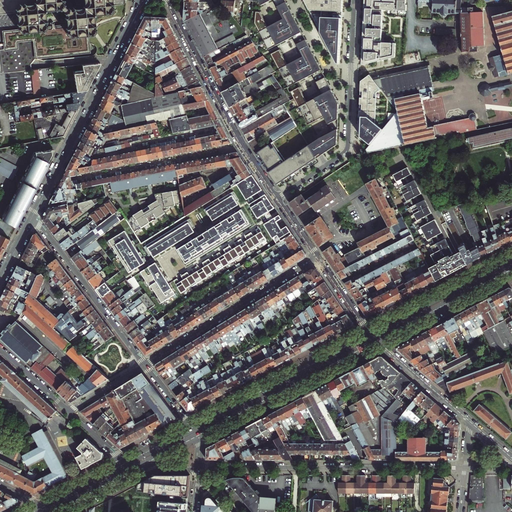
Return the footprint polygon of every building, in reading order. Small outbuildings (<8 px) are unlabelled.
[(16,31),(5,32),(6,50),(17,49),(16,41),(33,40),(34,56),(90,51),(88,35),(79,36),(79,33),(79,30),(84,29),(83,18),(81,18),(81,17),(85,12),(89,8),(91,8),(91,9),(102,8),(102,4),(107,4),(108,7),(122,5),(122,0),(61,0),(62,3),(53,4),(52,0),(42,0),(43,5),(38,5),(37,0),(0,0),(0,14),(24,12),(26,27),(16,28),(16,31)] [(244,3),(243,0),(234,0),(234,4),(238,4),(236,21),(242,21),(242,19),(244,3)] [(252,0),(253,2),(258,2),(261,7),(273,0),(283,19),(268,27),(260,12),(252,12),(251,17),(255,18),(255,23),(268,49),(292,37),(302,55),(287,63),(278,48),(270,52),(287,85),(311,73),(321,91),(305,99),(297,84),(289,89),(307,125),(324,116),(332,132),(318,139),(308,146),(315,158),(326,151),(336,144),(337,122),(338,117),(338,103),(326,80),(313,55),(295,20),(284,0),(252,0)] [(303,0),(331,52),(337,64),(340,64),(342,20),(342,0),(303,0)] [(363,0),(363,23),(363,31),(362,37),(362,44),(362,51),(361,65),(395,58),(395,44),(381,44),(382,11),(406,12),(406,6),(405,6),(405,0),(363,0)] [(418,0),(418,7),(420,7),(421,6),(421,2),(433,3),(432,13),(440,14),(440,15),(443,17),(446,17),(449,15),(449,14),(456,14),(456,0),(418,0)] [(467,0),(460,0),(460,14),(462,53),(470,51),(468,9),(467,0)] [(201,3),(185,2),(185,7),(185,11),(202,11),(202,8),(203,7),(203,3),(201,3)] [(468,9),(470,51),(470,52),(478,52),(478,47),(485,47),(485,7),(478,8),(476,8),(473,9),(468,9)] [(202,11),(185,11),(185,16),(184,20),(186,22),(200,15),(202,13),(202,11)] [(511,11),(493,17),(503,54),(490,58),(492,66),(490,66),(491,71),(493,71),(495,77),(495,78),(511,74),(511,11)] [(216,45),(200,15),(186,22),(193,36),(204,58),(219,50),(221,49),(224,47),(225,47),(229,44),(232,43),(233,43),(237,41),(234,36),(216,45)] [(146,17),(140,28),(152,35),(152,29),(153,18),(150,17),(146,17)] [(160,30),(161,18),(157,18),(153,18),(152,29),(160,30)] [(164,27),(167,31),(172,28),(167,19),(165,19),(161,18),(160,30),(164,30),(164,29),(163,27),(164,27)] [(251,20),(242,19),(242,21),(241,28),(247,35),(249,38),(251,20)] [(403,30),(403,21),(385,21),(384,39),(403,40),(403,30)] [(137,34),(145,38),(147,35),(151,38),(152,35),(140,28),(139,31),(137,34)] [(173,31),(172,28),(167,31),(163,33),(160,34),(160,35),(161,36),(162,36),(162,37),(164,36),(166,34),(168,37),(175,33),(173,31)] [(160,30),(152,29),(152,35),(151,38),(151,39),(151,41),(156,41),(160,41),(160,35),(160,34),(160,33),(160,30)] [(156,41),(156,49),(160,47),(159,46),(161,45),(162,46),(166,43),(168,47),(179,41),(177,37),(175,33),(168,37),(160,41),(156,41)] [(148,39),(145,38),(137,34),(137,36),(134,42),(132,44),(156,57),(156,53),(156,51),(156,49),(156,41),(151,41),(148,39)] [(247,44),(250,49),(255,46),(251,41),(249,38),(245,40),(246,42),(247,44)] [(156,53),(156,57),(156,62),(167,56),(165,53),(168,51),(170,55),(171,54),(182,48),(180,45),(179,41),(168,47),(159,51),(156,53)] [(156,69),(156,64),(156,62),(156,57),(132,44),(131,46),(128,52),(127,54),(144,63),(156,69)] [(240,54),(237,56),(243,67),(247,65),(244,59),(248,57),(249,59),(255,56),(253,54),(258,52),(255,46),(250,49),(245,51),(240,54)] [(175,63),(187,57),(184,52),(182,48),(171,54),(175,63)] [(207,63),(208,65),(213,62),(212,60),(211,58),(221,53),(219,50),(204,58),(205,60),(207,63)] [(144,63),(127,54),(126,57),(124,60),(133,65),(142,69),(148,72),(150,70),(146,68),(142,66),(144,63)] [(156,62),(156,64),(169,58),(169,57),(170,56),(169,55),(167,56),(156,62)] [(214,76),(216,81),(243,67),(237,56),(236,56),(231,59),(227,61),(222,63),(218,66),(210,70),(214,76)] [(243,67),(216,81),(219,86),(220,89),(222,92),(231,87),(230,84),(229,83),(225,86),(223,82),(234,76),(236,80),(238,84),(239,83),(244,80),(246,79),(244,76),(242,73),(245,71),(245,72),(267,60),(263,56),(247,65),(243,67)] [(74,61),(73,61),(72,58),(67,59),(68,66),(75,64),(74,61)] [(189,61),(187,58),(176,64),(174,65),(167,69),(162,71),(156,75),(156,76),(156,83),(156,85),(158,84),(162,82),(160,78),(176,69),(177,67),(180,73),(181,72),(192,67),(189,61)] [(133,65),(124,60),(122,64),(118,71),(117,74),(126,79),(133,65)] [(215,61),(213,62),(208,65),(209,67),(210,70),(218,66),(215,61)] [(101,63),(77,66),(78,74),(70,75),(72,93),(87,90),(93,78),(101,63)] [(271,65),(266,68),(270,75),(273,74),(276,72),(271,65)] [(381,90),(389,101),(422,93),(434,91),(430,72),(429,65),(420,67),(371,77),(381,90)] [(160,78),(162,82),(180,73),(177,67),(176,69),(160,78)] [(192,68),(182,74),(175,77),(175,78),(171,80),(173,85),(178,83),(195,74),(194,71),(192,68)] [(43,98),(39,70),(31,71),(34,99),(35,99),(43,98)] [(246,79),(244,80),(247,86),(261,78),(258,72),(246,79)] [(115,77),(114,81),(123,86),(125,82),(127,84),(132,86),(134,83),(126,79),(117,74),(115,77)] [(195,74),(178,83),(180,88),(181,89),(188,85),(198,80),(197,78),(195,74)] [(371,144),(382,130),(375,124),(376,94),(381,90),(371,77),(369,75),(362,80),(361,82),(360,86),(360,104),(360,110),(359,116),(359,122),(359,126),(359,132),(359,134),(365,140),(371,144)] [(262,90),(267,88),(273,84),(278,82),(274,76),(259,85),(262,90)] [(129,104),(155,98),(155,94),(141,86),(138,85),(135,83),(134,86),(133,90),(130,89),(125,87),(123,86),(114,81),(112,84),(111,86),(131,97),(130,101),(129,103),(129,104)] [(184,91),(190,90),(202,87),(200,84),(199,81),(189,86),(182,90),(182,91),(184,91)] [(282,89),(278,82),(273,84),(277,91),(279,91),(282,89)] [(247,99),(239,83),(238,84),(231,87),(222,92),(226,99),(229,106),(230,108),(247,99)] [(492,92),(511,87),(511,83),(491,87),(487,85),(483,85),(480,89),(481,94),(485,96),(489,95),(492,92)] [(109,89),(108,92),(121,99),(122,99),(123,97),(125,98),(130,101),(131,97),(111,86),(109,89)] [(193,96),(205,94),(204,91),(203,88),(191,91),(192,94),(188,95),(188,96),(186,96),(184,91),(182,91),(179,92),(181,99),(187,98),(193,96)] [(72,93),(64,94),(65,101),(68,101),(67,97),(69,97),(70,96),(71,95),(72,100),(83,98),(85,94),(87,90),(72,93)] [(106,95),(104,99),(115,104),(118,106),(122,105),(123,103),(121,103),(119,102),(121,99),(108,92),(106,95)] [(122,105),(123,111),(126,122),(119,118),(114,128),(112,133),(115,132),(120,131),(125,130),(130,129),(136,128),(141,127),(146,126),(151,125),(157,124),(157,123),(170,120),(173,134),(178,133),(192,130),(190,125),(188,119),(185,111),(184,106),(181,99),(179,92),(164,96),(155,98),(129,104),(122,105)] [(447,123),(435,125),(435,126),(435,127),(429,128),(429,127),(423,100),(422,93),(389,101),(397,112),(395,114),(391,120),(382,130),(371,144),(375,152),(402,146),(446,136),(478,129),(476,120),(478,118),(477,115),(475,114),(472,114),(470,117),(471,118),(447,123)] [(207,97),(205,94),(193,96),(195,101),(191,102),(191,103),(188,103),(187,98),(181,99),(184,106),(189,104),(194,103),(199,102),(209,100),(207,97)] [(57,95),(46,97),(47,102),(51,101),(53,100),(53,103),(58,102),(58,98),(57,97),(57,95)] [(241,129),(283,105),(290,101),(286,95),(283,97),(256,112),(254,113),(255,115),(246,120),(241,123),(239,124),(240,126),(241,129)] [(247,99),(230,108),(232,112),(234,115),(237,114),(252,106),(255,104),(251,96),(247,99)] [(42,102),(47,102),(46,97),(43,98),(35,99),(36,107),(41,106),(40,103),(42,102)] [(34,99),(23,101),(24,106),(28,105),(31,105),(31,108),(36,107),(35,99),(34,99)] [(115,104),(104,99),(102,102),(100,108),(110,114),(115,104)] [(211,105),(209,100),(199,102),(201,108),(205,107),(207,110),(214,109),(211,105)] [(23,101),(13,103),(15,112),(19,111),(18,109),(18,107),(24,106),(23,101)] [(62,109),(61,105),(59,106),(60,113),(77,109),(79,106),(81,101),(72,103),(65,104),(66,109),(65,110),(64,109),(62,109)] [(290,117),(283,105),(241,129),(245,135),(248,142),(290,117)] [(48,110),(49,115),(60,113),(59,106),(54,106),(54,109),(52,110),(48,110)] [(241,123),(246,120),(245,118),(254,113),(256,112),(252,106),(237,114),(239,118),(241,123)] [(110,114),(100,108),(97,113),(94,118),(109,125),(110,126),(114,128),(119,118),(110,114)] [(42,112),(41,109),(37,110),(38,118),(49,115),(48,110),(44,111),(42,112)] [(49,115),(47,119),(55,124),(50,134),(46,132),(37,134),(38,140),(49,138),(51,138),(64,135),(70,122),(77,109),(60,113),(49,115)] [(38,118),(37,110),(32,110),(32,114),(30,114),(26,115),(27,120),(34,119),(38,118)] [(19,114),(19,111),(15,112),(16,122),(27,120),(26,115),(20,116),(19,114)] [(207,122),(208,122),(212,121),(219,119),(217,115),(215,111),(208,113),(209,115),(205,116),(207,122)] [(296,126),(290,117),(248,142),(252,148),(256,154),(272,143),(296,126)] [(109,125),(94,118),(93,121),(92,123),(101,128),(107,132),(110,126),(109,125)] [(215,129),(217,129),(223,127),(221,124),(220,121),(219,119),(212,121),(213,122),(214,124),(213,125),(214,126),(214,128),(215,129)] [(90,127),(88,130),(100,136),(105,135),(104,133),(103,133),(99,131),(101,128),(92,123),(90,127)] [(511,128),(469,138),(470,143),(471,143),(472,147),(474,147),(475,149),(511,140),(511,128)] [(87,133),(85,136),(99,144),(102,145),(104,146),(105,143),(106,140),(105,135),(100,136),(88,130),(87,133)] [(216,136),(217,141),(221,140),(229,138),(227,134),(224,130),(218,131),(216,132),(217,135),(216,136)] [(99,144),(85,136),(84,138),(83,140),(98,148),(101,148),(101,147),(98,146),(99,144)] [(98,150),(99,150),(101,148),(98,148),(83,140),(82,142),(98,150)] [(98,150),(82,142),(80,145),(79,149),(91,155),(93,156),(96,155),(102,154),(101,150),(99,150),(98,150)] [(272,143),(256,154),(263,164),(276,183),(284,178),(295,171),(308,162),(315,158),(308,146),(285,162),(272,143)] [(371,144),(366,150),(367,153),(375,152),(371,144)] [(51,159),(53,156),(38,148),(5,214),(0,211),(0,216),(1,217),(2,215),(3,215),(3,216),(2,219),(1,219),(0,220),(16,228),(19,223),(22,216),(45,171),(51,159)] [(77,151),(90,158),(90,156),(91,155),(79,149),(78,150),(77,151)] [(92,159),(90,158),(77,151),(76,154),(75,156),(92,166),(92,161),(92,159)] [(0,171),(16,180),(25,164),(6,154),(0,166),(0,171)] [(89,167),(92,166),(75,156),(74,158),(71,163),(69,168),(67,171),(79,169),(84,168),(89,167)] [(226,167),(233,167),(243,162),(242,160),(241,157),(231,159),(226,160),(225,161),(226,167)] [(247,167),(245,164),(234,169),(229,175),(231,178),(232,179),(248,169),(247,167)] [(461,269),(468,265),(462,252),(454,255),(452,257),(451,255),(452,254),(445,239),(438,243),(436,244),(434,245),(431,239),(433,238),(435,237),(437,236),(442,233),(435,220),(428,223),(426,224),(426,225),(424,225),(421,219),(423,218),(423,219),(425,218),(425,217),(427,216),(431,214),(424,200),(418,204),(417,203),(415,204),(416,205),(414,206),(411,199),(412,199),(413,199),(415,198),(414,198),(416,197),(421,194),(414,181),(407,184),(405,185),(404,186),(401,180),(402,179),(402,180),(405,179),(404,178),(406,177),(411,175),(407,168),(399,172),(393,175),(396,182),(393,184),(396,190),(400,188),(406,201),(403,203),(407,210),(410,208),(417,221),(413,223),(417,229),(420,228),(427,241),(424,242),(427,249),(430,247),(434,254),(432,255),(437,265),(429,269),(430,271),(436,282),(450,274),(461,269)] [(79,169),(67,171),(65,175),(63,178),(65,179),(71,178),(80,176),(80,175),(79,169)] [(211,192),(215,198),(236,184),(242,181),(252,174),(251,172),(248,169),(232,179),(228,182),(223,185),(219,187),(215,190),(212,191),(211,192)] [(107,195),(178,180),(178,176),(176,171),(176,170),(171,171),(166,172),(161,173),(157,174),(152,175),(147,176),(142,177),(137,178),(132,179),(127,180),(122,181),(117,182),(112,183),(108,184),(105,184),(106,188),(107,195)] [(321,170),(308,178),(312,185),(326,176),(321,170)] [(255,179),(252,174),(242,181),(236,184),(247,200),(262,189),(255,179)] [(332,247),(323,253),(325,256),(334,268),(337,273),(349,267),(353,265),(358,263),(362,260),(366,258),(363,253),(372,248),(373,250),(378,248),(377,246),(393,237),(394,239),(396,238),(398,242),(402,240),(407,238),(411,235),(402,218),(397,220),(394,215),(396,214),(393,208),(392,209),(383,194),(385,193),(382,187),(380,188),(376,180),(367,185),(390,227),(358,243),(360,247),(345,255),(345,256),(345,257),(342,258),(339,253),(337,254),(332,247)] [(58,189),(78,190),(77,184),(76,181),(72,182),(60,184),(59,186),(58,189)] [(306,201),(302,195),(294,200),(297,205),(293,207),(295,212),(298,216),(313,206),(317,212),(318,211),(319,212),(321,210),(320,209),(326,205),(327,206),(330,205),(329,203),(332,201),(333,203),(335,201),(334,200),(336,198),(327,185),(320,190),(321,191),(306,201)] [(81,190),(78,190),(58,189),(54,197),(50,204),(61,202),(67,201),(68,207),(74,205),(71,194),(75,193),(77,194),(80,193),(81,192),(81,190)] [(181,192),(180,190),(155,195),(158,201),(165,212),(171,209),(183,204),(183,203),(183,201),(182,198),(181,192)] [(511,193),(484,200),(486,205),(491,219),(494,225),(498,224),(499,223),(492,205),(511,200),(511,193)] [(274,206),(265,194),(250,205),(259,218),(275,208),(274,206)] [(232,195),(207,211),(213,220),(238,204),(232,195)] [(74,205),(68,207),(72,223),(107,197),(79,204),(80,209),(76,212),(74,205)] [(90,215),(94,220),(97,224),(107,217),(109,219),(119,211),(110,200),(90,215)] [(66,227),(72,223),(68,207),(67,201),(61,202),(62,206),(64,215),(62,219),(64,219),(65,223),(66,226),(66,227)] [(135,233),(165,213),(165,212),(158,201),(128,221),(135,233)] [(483,239),(485,238),(482,231),(480,231),(470,205),(469,203),(459,205),(462,215),(463,215),(466,223),(465,223),(468,230),(469,229),(471,236),(472,235),(475,242),(476,242),(478,241),(483,239)] [(59,225),(60,223),(62,219),(64,215),(62,206),(48,209),(47,210),(42,219),(48,227),(51,231),(59,225)] [(242,209),(177,249),(186,263),(250,223),(242,209)] [(92,231),(88,234),(81,239),(80,240),(77,243),(80,247),(83,250),(88,246),(90,245),(92,243),(96,240),(126,218),(121,210),(119,211),(109,219),(98,227),(94,229),(92,231)] [(511,211),(499,217),(501,223),(505,221),(511,218),(511,211)] [(282,218),(279,215),(264,225),(277,243),(279,242),(280,241),(285,239),(292,234),(287,226),(282,230),(276,222),(282,218)] [(316,242),(320,247),(335,237),(321,218),(306,228),(311,234),(313,238),(316,242)] [(502,247),(496,232),(494,225),(491,219),(488,220),(490,228),(487,229),(495,250),(498,249),(502,247)] [(62,244),(64,248),(66,250),(77,243),(80,240),(77,237),(79,236),(81,239),(88,234),(92,231),(90,228),(91,227),(92,228),(93,227),(94,229),(98,227),(97,224),(94,220),(77,233),(62,244)] [(194,232),(188,222),(148,247),(154,257),(194,232)] [(59,225),(51,231),(53,233),(55,236),(65,228),(66,227),(66,226),(65,223),(60,223),(59,225)] [(494,225),(496,232),(502,247),(504,246),(507,244),(502,233),(502,230),(499,231),(498,228),(500,227),(499,223),(498,224),(494,225)] [(511,241),(507,229),(506,226),(506,224),(502,226),(504,230),(505,231),(506,230),(507,231),(502,233),(507,244),(509,243),(511,241)] [(65,228),(55,236),(58,239),(58,240),(59,240),(62,244),(77,233),(72,227),(67,231),(65,228)] [(175,281),(183,293),(268,240),(260,227),(257,229),(259,233),(255,236),(252,232),(246,236),(248,240),(244,242),(242,239),(236,243),(238,246),(233,249),(231,245),(225,249),(227,253),(223,256),(221,252),(214,256),(217,260),(212,262),(210,259),(204,263),(206,266),(201,269),(199,266),(193,269),(195,273),(191,276),(189,272),(182,276),(185,280),(181,283),(178,279),(175,281)] [(485,238),(483,239),(489,253),(492,252),(495,250),(487,229),(482,231),(485,238)] [(126,231),(110,241),(130,273),(145,263),(126,231)] [(50,249),(38,233),(35,234),(34,237),(31,242),(37,245),(42,250),(41,251),(43,254),(50,249)] [(281,249),(296,239),(294,237),(292,234),(285,239),(280,241),(282,244),(280,245),(279,242),(277,243),(276,244),(278,246),(280,249),(281,249)] [(0,246),(5,249),(7,245),(10,240),(0,235),(0,246)] [(291,250),(300,244),(298,242),(296,239),(281,249),(282,250),(283,249),(284,250),(288,248),(289,247),(291,250)] [(482,246),(479,247),(482,257),(485,256),(489,253),(483,239),(478,241),(479,242),(480,242),(482,246)] [(76,263),(84,256),(100,245),(96,240),(92,243),(90,245),(88,246),(83,250),(79,253),(72,258),(74,261),(76,263)] [(462,252),(468,265),(475,261),(482,257),(479,247),(478,246),(471,250),(470,247),(467,249),(463,241),(458,244),(462,252)] [(30,244),(29,247),(38,252),(41,257),(41,256),(43,254),(41,251),(42,250),(37,245),(31,242),(30,244)] [(301,247),(300,244),(291,250),(293,253),(292,253),(285,258),(287,260),(303,250),(301,247)] [(27,250),(26,252),(35,258),(36,255),(40,258),(41,257),(38,252),(29,247),(27,250)] [(305,252),(303,250),(287,260),(291,267),(294,265),(306,258),(306,254),(305,252)] [(285,270),(274,253),(273,251),(270,253),(273,258),(271,259),(280,274),(283,272),(285,270)] [(24,255),(23,258),(32,263),(35,258),(26,252),(24,255)] [(277,252),(274,253),(285,270),(288,268),(291,267),(287,260),(285,258),(285,257),(281,259),(277,252)] [(106,254),(102,257),(109,266),(113,263),(106,254)] [(436,282),(430,271),(428,272),(424,265),(427,264),(421,254),(417,256),(415,257),(420,267),(430,285),(433,283),(436,282)] [(88,261),(84,256),(76,263),(77,265),(79,267),(88,261)] [(280,274),(271,259),(268,256),(262,260),(265,263),(274,277),(277,275),(280,274)] [(81,270),(82,272),(96,262),(92,257),(88,261),(79,267),(81,270)] [(57,259),(44,269),(42,274),(44,277),(47,274),(46,272),(49,269),(49,268),(50,268),(53,270),(61,264),(59,262),(57,259)] [(96,262),(82,272),(84,274),(86,276),(100,265),(99,263),(100,263),(98,260),(96,262)] [(177,294),(157,263),(142,272),(151,287),(152,285),(163,303),(177,294)] [(274,277),(265,263),(262,265),(265,270),(262,272),(268,281),(271,279),(274,277)] [(63,267),(61,264),(53,270),(47,274),(44,277),(46,279),(48,282),(52,280),(50,277),(53,275),(53,274),(54,273),(56,276),(65,269),(63,267)] [(396,267),(399,272),(405,268),(403,264),(399,266),(396,267)] [(100,265),(86,276),(88,279),(89,281),(104,270),(100,265)] [(38,276),(19,266),(17,269),(16,272),(25,277),(29,279),(36,282),(38,276)] [(341,279),(342,280),(351,275),(350,273),(351,272),(352,272),(349,267),(337,273),(338,274),(341,279)] [(407,297),(411,295),(406,284),(399,272),(396,267),(394,268),(390,270),(389,271),(404,299),(407,297)] [(430,285),(420,267),(418,268),(419,269),(417,270),(420,276),(418,278),(424,288),(427,287),(430,285)] [(104,270),(89,281),(92,285),(96,290),(105,282),(106,282),(102,275),(103,274),(109,270),(107,268),(104,270)] [(254,270),(257,274),(263,284),(266,282),(268,281),(262,272),(260,268),(256,270),(255,269),(254,270)] [(313,268),(299,277),(305,287),(310,284),(321,276),(318,272),(316,269),(313,268)] [(67,272),(65,269),(56,276),(52,280),(48,282),(50,284),(53,281),(54,283),(55,282),(57,283),(69,274),(67,272)] [(250,271),(247,272),(248,273),(251,278),(257,288),(260,286),(263,284),(257,274),(253,276),(252,274),(250,271)] [(382,277),(387,286),(390,291),(396,303),(400,301),(404,299),(389,271),(385,272),(381,275),(382,277)] [(418,291),(409,276),(406,271),(405,272),(407,276),(405,277),(408,283),(406,284),(411,295),(414,293),(418,291)] [(25,277),(16,272),(15,273),(14,274),(14,276),(13,277),(22,282),(25,277)] [(415,273),(409,276),(418,291),(421,290),(424,288),(418,278),(415,273)] [(38,276),(36,282),(33,288),(31,294),(37,299),(46,279),(44,277),(42,274),(38,276)] [(70,277),(69,274),(57,283),(55,284),(52,287),(56,292),(59,290),(56,287),(62,283),(64,286),(73,279),(70,277)] [(257,288),(251,278),(247,280),(247,278),(245,275),(244,274),(242,276),(251,291),(254,290),(257,288)] [(227,275),(221,279),(222,281),(224,283),(235,301),(238,300),(241,298),(231,282),(228,279),(227,275)] [(363,284),(360,278),(359,275),(357,276),(355,277),(356,278),(357,280),(356,281),(359,286),(363,284)] [(239,278),(241,282),(243,283),(239,285),(245,295),(248,293),(251,291),(242,276),(239,278)] [(321,276),(310,284),(312,288),(308,291),(309,293),(325,282),(323,279),(321,276)] [(11,280),(10,283),(24,290),(27,286),(28,287),(29,286),(27,284),(22,282),(13,277),(11,280)] [(307,291),(305,287),(299,277),(296,278),(293,280),(295,285),(296,285),(299,289),(298,289),(301,293),(304,291),(305,292),(307,291)] [(382,277),(373,281),(375,285),(378,289),(388,307),(392,305),(396,303),(390,291),(383,294),(382,291),(380,292),(379,290),(387,286),(382,277)] [(27,284),(29,286),(33,288),(36,282),(29,279),(27,284)] [(60,297),(77,285),(75,282),(73,279),(64,286),(62,288),(64,290),(58,295),(60,297)] [(359,286),(356,281),(355,281),(354,279),(345,284),(347,288),(349,291),(358,286),(359,286)] [(372,279),(368,281),(364,283),(366,287),(367,289),(375,285),(373,281),(372,279)] [(295,285),(293,280),(290,282),(287,284),(296,298),(302,294),(301,293),(298,289),(299,289),(296,285),(295,285)] [(232,281),(231,282),(241,298),(243,296),(245,295),(239,285),(237,281),(233,283),(232,281)] [(99,294),(109,287),(105,282),(96,290),(99,294)] [(325,282),(309,293),(311,297),(318,292),(321,298),(331,290),(328,287),(325,282)] [(24,290),(10,283),(9,285),(7,290),(4,294),(26,305),(26,304),(31,294),(24,290)] [(235,301),(224,283),(221,285),(223,289),(226,293),(224,295),(230,305),(233,303),(235,301)] [(284,286),(282,287),(290,301),(296,298),(287,284),(284,286)] [(78,287),(77,285),(60,297),(61,299),(62,300),(66,296),(68,299),(80,290),(78,287)] [(358,286),(349,291),(351,293),(352,296),(365,288),(364,287),(362,286),(359,288),(358,286)] [(99,294),(102,298),(112,291),(109,287),(99,294)] [(220,297),(218,298),(225,308),(227,306),(230,305),(224,295),(221,290),(219,287),(216,288),(219,292),(217,293),(220,297)] [(279,289),(276,291),(284,302),(285,304),(290,301),(282,287),(279,289)] [(356,300),(365,296),(363,293),(366,292),(368,293),(368,294),(369,293),(367,289),(366,287),(365,288),(352,296),(354,298),(356,300)] [(115,294),(112,291),(102,298),(106,303),(109,307),(120,299),(126,294),(123,289),(115,294)] [(376,298),(373,299),(380,312),(383,310),(388,307),(378,289),(375,291),(376,292),(374,293),(376,298)] [(73,302),(83,294),(82,292),(80,290),(68,299),(63,302),(67,307),(68,306),(70,304),(70,303),(67,305),(66,304),(70,301),(70,302),(72,300),(73,302)] [(136,301),(140,298),(144,295),(140,290),(135,293),(132,296),(136,301)] [(318,300),(321,305),(334,295),(333,293),(331,290),(321,298),(318,300)] [(510,300),(505,290),(502,292),(499,294),(506,308),(508,307),(508,305),(506,302),(510,300)] [(217,299),(213,301),(219,311),(222,309),(225,308),(218,298),(214,291),(212,292),(213,293),(212,294),(213,296),(214,297),(217,299)] [(284,302),(276,291),(273,292),(270,294),(278,307),(280,310),(281,311),(284,310),(281,304),(284,302)] [(143,303),(136,308),(119,321),(122,324),(125,328),(133,322),(131,319),(133,317),(133,316),(139,311),(142,315),(146,312),(149,310),(155,305),(146,293),(144,295),(140,298),(143,303)] [(209,300),(207,301),(215,314),(217,313),(219,311),(213,301),(211,298),(208,293),(206,295),(209,300)] [(365,296),(356,300),(358,303),(359,305),(364,302),(365,302),(367,301),(367,300),(366,298),(368,297),(370,297),(371,299),(372,298),(369,293),(368,294),(365,296)] [(3,296),(2,299),(24,310),(26,305),(4,294),(3,296)] [(31,294),(26,304),(53,328),(55,327),(65,316),(63,314),(62,314),(58,318),(37,299),(31,294)] [(68,309),(70,311),(87,298),(85,296),(83,294),(73,302),(71,303),(73,305),(68,309)] [(268,296),(265,298),(274,311),(276,315),(277,317),(280,316),(277,311),(276,311),(275,309),(278,307),(270,294),(268,296)] [(506,308),(499,294),(496,295),(493,297),(500,312),(507,309),(506,308)] [(321,305),(323,310),(338,301),(336,299),(334,295),(321,305)] [(482,303),(477,305),(484,319),(488,326),(484,328),(482,329),(484,332),(495,353),(509,348),(511,346),(511,333),(509,328),(507,324),(505,320),(500,312),(493,297),(489,299),(485,301),(482,303)] [(75,319),(92,306),(90,302),(87,298),(70,311),(68,312),(65,316),(55,327),(70,341),(77,335),(75,333),(86,325),(85,323),(83,320),(78,323),(76,320),(75,319)] [(263,299),(260,300),(269,314),(274,311),(265,298),(263,299)] [(371,299),(367,300),(367,301),(367,302),(374,315),(377,313),(380,312),(373,299),(372,298),(371,299)] [(0,304),(3,306),(7,308),(21,315),(22,315),(24,310),(2,299),(0,302),(0,304)] [(110,309),(112,311),(123,303),(120,299),(109,307),(110,309)] [(199,300),(201,303),(210,317),(213,315),(215,314),(207,301),(206,300),(204,301),(203,299),(202,300),(201,299),(199,300)] [(269,314),(260,300),(258,302),(256,303),(262,313),(266,320),(268,318),(269,319),(271,318),(269,314)] [(329,320),(326,315),(325,313),(323,310),(321,305),(318,300),(318,301),(315,303),(311,306),(316,316),(323,329),(329,339),(331,338),(326,328),(328,326),(326,322),(329,320)] [(125,304),(123,302),(123,303),(112,311),(114,314),(116,316),(127,308),(131,304),(132,304),(129,301),(125,304)] [(326,315),(330,313),(341,306),(340,303),(338,301),(323,310),(325,313),(326,315)] [(374,315),(367,302),(367,301),(365,302),(364,302),(359,305),(368,318),(371,316),(374,315)] [(210,317),(201,303),(199,304),(198,302),(197,303),(196,302),(195,303),(205,320),(208,318),(210,317)] [(205,320),(195,303),(193,304),(194,305),(192,306),(195,310),(195,309),(197,312),(194,313),(200,323),(203,321),(205,320)] [(262,313),(256,303),(251,306),(247,309),(257,325),(262,322),(258,316),(262,313)] [(25,315),(89,374),(95,368),(93,367),(94,366),(85,357),(53,328),(26,304),(26,305),(24,310),(22,315),(21,315),(20,316),(22,318),(25,315)] [(194,313),(193,311),(188,304),(184,306),(186,310),(196,326),(198,324),(200,323),(194,313)] [(119,321),(136,308),(134,305),(132,306),(128,309),(127,308),(116,316),(118,318),(119,321)] [(474,307),(471,308),(478,321),(482,329),(484,328),(483,327),(485,326),(482,320),(484,319),(477,305),(474,307)] [(83,317),(85,318),(96,310),(94,308),(92,306),(75,319),(76,320),(77,319),(77,320),(81,317),(81,318),(83,317)] [(307,309),(312,318),(316,316),(311,306),(310,307),(307,309)] [(334,318),(337,316),(339,314),(345,311),(343,309),(341,306),(330,313),(326,315),(329,320),(329,321),(332,319),(333,318),(334,318)] [(469,310),(466,311),(476,331),(478,335),(484,332),(482,329),(478,321),(471,308),(469,310)] [(257,325),(247,309),(244,310),(242,312),(250,324),(252,323),(256,330),(259,328),(257,325)] [(96,310),(85,318),(83,320),(85,323),(87,323),(88,322),(89,320),(92,324),(101,317),(98,314),(96,310)] [(196,326),(186,310),(183,312),(182,311),(181,312),(182,313),(191,329),(194,327),(196,326)] [(353,323),(345,311),(339,314),(347,329),(350,327),(353,326),(353,323)] [(473,338),(478,335),(476,331),(466,311),(463,313),(460,314),(470,333),(473,338)] [(142,315),(133,322),(125,328),(128,332),(130,335),(148,320),(144,315),(147,313),(146,312),(142,315)] [(240,313),(237,315),(249,334),(252,332),(250,328),(248,325),(250,324),(242,312),(240,313)] [(175,314),(176,315),(186,332),(189,330),(191,329),(182,313),(179,315),(177,313),(175,314)] [(334,318),(336,321),(342,332),(344,331),(347,329),(339,314),(337,316),(334,318)] [(470,333),(460,314),(458,315),(455,317),(461,329),(467,341),(473,338),(470,333)] [(186,332),(176,315),(171,319),(181,335),(184,333),(186,332)] [(235,316),(233,318),(241,330),(242,329),(246,336),(248,334),(249,336),(250,335),(249,334),(237,315),(235,316)] [(299,322),(302,321),(302,320),(299,315),(294,319),(293,320),(297,327),(301,325),(299,322)] [(329,339),(323,329),(316,316),(312,318),(313,319),(314,322),(313,322),(312,322),(312,323),(313,324),(316,323),(318,326),(315,328),(317,332),(323,342),(327,340),(329,339)] [(101,317),(92,324),(90,326),(88,327),(87,328),(88,330),(89,329),(92,331),(104,322),(103,319),(101,317)] [(164,317),(162,318),(175,339),(178,337),(181,335),(171,319),(167,322),(164,317)] [(450,319),(444,323),(453,339),(457,337),(455,334),(458,333),(457,330),(461,329),(455,317),(450,319)] [(161,326),(163,329),(170,342),(173,340),(175,339),(162,318),(158,322),(160,325),(162,323),(163,325),(161,326)] [(230,319),(228,321),(240,340),(243,338),(239,331),(241,330),(233,318),(230,319)] [(335,324),(332,326),(336,335),(339,334),(342,332),(336,321),(334,318),(333,318),(332,319),(329,321),(331,324),(333,322),(334,324),(335,323),(335,324)] [(148,320),(130,335),(132,338),(134,340),(149,329),(151,327),(152,326),(149,323),(150,322),(148,320)] [(326,328),(331,338),(334,336),(336,335),(332,326),(331,324),(329,321),(329,320),(326,322),(328,326),(326,328)] [(40,350),(43,346),(17,321),(13,325),(12,324),(9,326),(8,326),(4,330),(5,331),(4,332),(3,333),(4,335),(1,339),(27,363),(31,360),(33,362),(35,361),(42,354),(42,352),(40,350)] [(225,322),(222,324),(233,342),(235,345),(237,347),(242,344),(240,340),(228,321),(225,322)] [(104,322),(92,331),(94,334),(92,336),(93,337),(108,326),(106,324),(104,322)] [(266,328),(262,322),(257,325),(259,328),(261,331),(266,328)] [(440,325),(437,326),(443,338),(446,336),(449,342),(448,342),(455,355),(453,356),(455,360),(462,357),(453,339),(444,323),(440,325)] [(233,342),(222,324),(220,325),(217,327),(228,345),(233,342)] [(297,327),(299,331),(309,350),(312,348),(315,346),(310,336),(309,337),(307,332),(306,333),(304,330),(303,330),(301,325),(297,327)] [(108,326),(93,337),(89,341),(90,343),(95,339),(96,337),(98,340),(111,331),(110,329),(108,326)] [(170,342),(163,329),(161,326),(160,326),(156,329),(156,330),(165,345),(168,343),(170,342)] [(434,328),(429,330),(435,342),(437,344),(440,350),(444,348),(445,351),(449,349),(445,342),(443,338),(437,326),(434,328)] [(215,329),(212,330),(222,345),(225,343),(227,347),(229,346),(228,345),(217,327),(215,329)] [(310,327),(306,329),(310,336),(315,346),(318,345),(321,343),(316,333),(314,328),(311,330),(310,327)] [(146,337),(148,336),(151,333),(152,333),(149,329),(134,340),(136,342),(137,344),(146,337)] [(309,350),(299,331),(297,332),(295,329),(292,331),(294,334),(295,336),(303,352),(306,351),(309,350)] [(157,336),(154,338),(160,348),(163,346),(165,345),(156,330),(152,332),(153,333),(155,333),(157,336)] [(222,345),(212,330),(210,332),(208,333),(215,345),(218,350),(221,348),(223,347),(222,345)] [(435,342),(429,330),(426,332),(423,334),(434,354),(440,351),(440,350),(437,344),(435,342)] [(88,353),(89,355),(115,335),(113,333),(111,331),(98,340),(100,343),(88,353)] [(70,341),(74,345),(79,341),(83,338),(80,333),(77,335),(70,341)] [(205,335),(203,336),(215,355),(217,353),(213,347),(215,345),(208,333),(205,335)] [(434,354),(423,334),(420,335),(417,337),(425,353),(427,352),(430,358),(431,357),(434,355),(434,354)] [(160,348),(154,338),(151,340),(148,336),(146,337),(155,351),(158,350),(160,348)] [(201,338),(198,339),(210,358),(212,357),(215,355),(203,336),(201,338)] [(295,336),(289,339),(297,356),(301,354),(303,352),(295,336)] [(155,351),(146,337),(137,344),(142,350),(147,356),(155,351)] [(285,362),(275,344),(274,342),(272,337),(270,339),(273,346),(275,345),(275,346),(273,347),(274,350),(272,351),(272,353),(279,365),(282,363),(285,362)] [(425,353),(417,337),(414,339),(410,340),(419,357),(422,355),(425,353)] [(210,358),(198,339),(196,341),(193,342),(200,352),(205,361),(210,358)] [(281,341),(284,346),(291,359),(294,357),(297,356),(289,339),(285,341),(284,339),(281,341)] [(397,350),(410,361),(419,357),(410,340),(406,343),(398,347),(397,350)] [(200,352),(193,342),(190,344),(186,347),(198,365),(199,365),(203,362),(202,361),(203,361),(198,353),(200,352)] [(278,342),(275,344),(285,362),(288,360),(291,359),(284,346),(281,348),(278,342)] [(47,367),(55,357),(43,346),(40,350),(42,352),(42,354),(35,361),(33,362),(31,360),(27,363),(36,372),(52,386),(57,391),(65,383),(47,367)] [(198,365),(186,347),(182,349),(178,351),(185,361),(186,361),(192,369),(196,366),(198,365)] [(263,350),(265,354),(273,369),(276,367),(279,365),(272,353),(269,354),(266,349),(263,350)] [(185,361),(178,351),(173,355),(168,358),(175,369),(185,362),(185,361)] [(440,367),(426,375),(430,379),(436,384),(445,378),(477,360),(473,351),(472,352),(462,357),(455,360),(447,364),(440,367)] [(413,363),(415,365),(428,359),(430,358),(427,352),(425,353),(422,355),(419,357),(410,361),(413,363)] [(264,361),(262,362),(267,372),(270,370),(273,369),(265,354),(261,356),(264,361)] [(369,362),(376,374),(378,372),(381,370),(382,371),(381,372),(383,374),(382,375),(382,376),(384,375),(387,377),(388,376),(388,377),(388,379),(385,381),(385,380),(384,381),(384,380),(379,381),(383,388),(391,384),(401,373),(385,358),(383,357),(380,356),(369,362)] [(436,359),(437,361),(440,367),(447,364),(443,356),(436,359)] [(245,367),(239,357),(236,358),(239,363),(248,381),(251,380),(255,378),(248,366),(245,367)] [(261,375),(253,360),(251,357),(248,358),(251,364),(248,366),(255,378),(258,377),(261,375)] [(175,369),(168,358),(166,359),(163,361),(172,376),(173,378),(175,381),(177,379),(173,373),(174,372),(174,371),(175,370),(175,369)] [(257,358),(253,360),(261,375),(264,373),(267,372),(262,362),(259,363),(257,358)] [(418,368),(420,370),(437,361),(436,359),(436,358),(431,361),(430,362),(428,359),(415,365),(418,368)] [(172,376),(163,361),(159,363),(156,365),(156,368),(165,381),(172,376)] [(437,361),(420,370),(423,372),(426,375),(440,367),(437,361)] [(447,384),(445,378),(436,384),(445,391),(449,389),(450,392),(475,382),(479,381),(500,373),(503,372),(504,375),(511,393),(511,392),(511,370),(508,361),(447,384)] [(8,366),(4,362),(0,366),(0,373),(5,379),(8,376),(13,370),(8,366)] [(367,364),(363,365),(372,381),(378,378),(376,374),(369,362),(367,364)] [(248,381),(239,363),(235,365),(238,369),(235,371),(242,385),(245,383),(248,381)] [(198,365),(196,366),(199,371),(193,375),(194,377),(197,381),(199,379),(204,375),(198,365)] [(211,371),(208,366),(202,370),(199,365),(198,365),(204,375),(205,375),(211,371)] [(358,386),(348,391),(351,396),(348,397),(345,399),(347,403),(349,407),(370,395),(377,392),(372,381),(363,365),(361,367),(368,381),(368,386),(360,390),(358,386)] [(92,377),(99,370),(94,366),(93,367),(95,368),(89,374),(92,377)] [(181,376),(190,369),(188,367),(180,371),(177,373),(179,376),(178,377),(178,378),(181,376)] [(358,368),(351,372),(358,384),(358,386),(368,381),(361,367),(358,368)] [(228,371),(230,374),(237,388),(240,386),(242,385),(235,371),(234,368),(228,371)] [(190,369),(181,376),(186,383),(194,377),(193,375),(190,370),(190,369)] [(5,379),(50,419),(52,417),(56,413),(57,411),(13,370),(8,376),(5,379)] [(109,379),(99,370),(92,377),(91,378),(99,386),(105,382),(109,379)] [(347,374),(341,377),(346,388),(356,383),(357,385),(358,384),(351,372),(347,374)] [(119,388),(106,396),(112,407),(121,423),(131,444),(152,433),(161,428),(164,426),(159,415),(141,391),(151,383),(143,373),(119,388)] [(222,374),(223,378),(230,391),(234,389),(237,388),(230,374),(226,376),(225,373),(222,374)] [(391,384),(383,388),(377,392),(370,395),(382,417),(412,382),(406,377),(401,373),(391,384)] [(215,378),(219,384),(224,395),(227,393),(230,391),(223,378),(220,379),(217,374),(214,376),(215,378)] [(183,386),(186,390),(187,389),(190,386),(191,385),(193,384),(196,381),(197,381),(194,377),(186,383),(183,386)] [(346,388),(341,377),(338,379),(335,381),(342,394),(345,392),(348,397),(351,396),(348,391),(346,388)] [(99,386),(91,378),(90,378),(84,384),(86,386),(92,391),(95,389),(99,386)] [(178,378),(177,379),(175,381),(169,386),(170,387),(172,389),(180,382),(179,380),(178,378)] [(46,423),(50,419),(5,379),(4,380),(2,381),(46,423)] [(211,402),(200,382),(199,379),(197,381),(196,381),(200,389),(197,391),(204,405),(207,403),(211,402)] [(224,395),(219,384),(215,387),(214,385),(214,384),(212,379),(208,381),(210,383),(217,398),(221,396),(224,395)] [(217,398),(210,383),(206,385),(204,380),(200,382),(211,402),(214,400),(217,398)] [(80,393),(67,381),(65,383),(57,391),(63,396),(71,403),(92,391),(86,386),(80,393)] [(342,394),(335,381),(332,382),(328,384),(334,395),(340,406),(347,403),(345,399),(342,394)] [(412,382),(382,417),(397,422),(397,421),(408,408),(422,391),(417,387),(412,382)] [(173,422),(178,419),(159,393),(151,383),(141,391),(159,415),(164,426),(173,422)] [(331,397),(334,395),(328,384),(323,387),(317,390),(325,406),(329,404),(333,411),(336,409),(335,408),(336,407),(331,397)] [(187,389),(191,396),(197,409),(201,407),(204,405),(197,391),(195,392),(193,393),(190,386),(187,389)] [(186,390),(177,397),(180,400),(181,402),(189,396),(189,397),(191,396),(187,389),(186,390)] [(317,390),(312,393),(337,440),(340,440),(341,440),(343,440),(342,438),(338,431),(329,413),(325,406),(317,390)] [(422,391),(408,408),(411,411),(416,406),(416,405),(415,404),(416,403),(419,406),(421,404),(428,396),(426,394),(422,391)] [(337,440),(312,393),(310,394),(307,395),(331,440),(333,440),(336,440),(337,440)] [(307,395),(302,398),(312,416),(315,421),(325,440),(326,440),(329,440),(331,440),(307,395)] [(340,406),(334,395),(331,397),(336,407),(335,408),(336,409),(340,407),(340,406)] [(349,407),(353,414),(357,423),(377,460),(380,460),(383,460),(382,417),(370,395),(349,407)] [(103,398),(100,400),(104,407),(100,409),(101,410),(105,408),(107,412),(112,407),(106,396),(103,398)] [(197,409),(191,396),(189,397),(189,396),(181,402),(188,411),(191,412),(194,410),(197,409)] [(432,400),(428,396),(421,404),(429,411),(436,403),(432,400)] [(300,399),(296,401),(303,415),(307,412),(310,417),(312,416),(302,398),(300,399)] [(104,415),(101,410),(100,409),(104,407),(100,400),(81,412),(89,419),(95,425),(104,415)] [(293,403),(290,405),(299,421),(301,427),(305,425),(303,421),(300,417),(303,415),(296,401),(293,403)] [(438,419),(445,411),(443,409),(441,407),(436,403),(429,411),(426,415),(430,419),(431,421),(434,424),(436,422),(438,419)] [(329,413),(333,411),(329,404),(325,406),(329,413)] [(511,432),(480,404),(475,411),(488,423),(490,424),(493,427),(506,439),(511,432)] [(299,421),(290,405),(287,406),(283,408),(290,421),(291,422),(294,420),(295,422),(297,421),(297,422),(299,421)] [(121,423),(112,407),(107,412),(104,415),(95,425),(99,429),(108,437),(112,433),(114,431),(115,429),(118,426),(121,423)] [(290,421),(283,408),(281,409),(277,411),(283,421),(284,423),(286,428),(288,431),(290,430),(289,427),(287,426),(289,425),(287,422),(290,421)] [(421,420),(411,411),(408,408),(397,421),(397,422),(414,429),(421,420)] [(272,414),(270,415),(276,427),(282,424),(281,422),(283,421),(277,411),(276,412),(272,414)] [(439,424),(440,425),(449,415),(447,413),(445,411),(438,419),(436,422),(439,424)] [(357,423),(353,414),(347,417),(352,426),(357,423)] [(266,417),(263,419),(270,433),(274,439),(274,441),(277,439),(273,434),(276,432),(276,433),(278,431),(276,427),(270,415),(266,417)] [(449,415),(440,425),(444,429),(446,427),(453,418),(451,417),(449,415)] [(23,458),(29,468),(45,459),(54,474),(40,482),(42,485),(38,487),(40,492),(59,482),(70,476),(67,470),(64,472),(43,431),(45,430),(53,421),(52,420),(53,418),(52,417),(50,419),(46,423),(41,429),(33,434),(32,434),(40,449),(23,458)] [(397,422),(382,417),(383,460),(389,460),(396,460),(396,453),(397,422)] [(450,430),(460,431),(460,427),(460,425),(453,418),(446,427),(447,427),(448,426),(450,428),(450,430)] [(270,433),(263,419),(260,420),(257,422),(263,433),(266,432),(267,434),(270,433)] [(255,423),(252,425),(258,436),(258,437),(263,434),(263,433),(257,422),(255,423)] [(121,432),(118,433),(125,447),(129,445),(131,444),(121,423),(118,426),(121,432)] [(377,460),(357,423),(352,426),(367,456),(365,457),(366,460),(377,460)] [(247,427),(255,443),(257,446),(259,445),(260,445),(258,440),(256,437),(258,436),(252,425),(249,426),(247,427)] [(252,444),(255,443),(247,427),(244,429),(241,431),(248,444),(249,446),(252,444)] [(64,472),(67,470),(45,430),(43,431),(64,472)] [(237,433),(233,435),(238,445),(243,442),(245,445),(248,444),(241,431),(237,433)] [(125,447),(118,433),(117,432),(114,435),(112,433),(108,437),(121,449),(123,448),(125,447)] [(227,438),(234,452),(238,460),(246,460),(242,452),(240,449),(240,448),(239,447),(238,445),(233,435),(230,436),(227,438)] [(342,438),(343,440),(344,441),(345,443),(345,444),(351,441),(348,435),(342,438)] [(277,439),(274,441),(275,441),(276,443),(276,444),(279,449),(285,460),(289,460),(294,460),(291,455),(283,440),(281,436),(279,437),(279,438),(277,439)] [(418,460),(442,461),(442,453),(426,453),(427,437),(425,437),(425,436),(424,436),(424,437),(409,437),(409,453),(396,453),(396,460),(418,460)] [(234,452),(227,438),(223,440),(217,443),(220,448),(221,447),(225,454),(226,456),(234,452)] [(103,454),(87,439),(74,453),(83,469),(86,467),(103,458),(103,454)] [(288,443),(288,440),(283,440),(291,455),(292,454),(295,454),(295,449),(291,449),(291,443),(288,443)] [(361,460),(351,441),(345,444),(354,460),(361,460)] [(220,460),(227,460),(227,458),(226,456),(224,457),(223,455),(225,454),(221,447),(220,448),(217,443),(214,444),(207,448),(207,456),(206,460),(220,460)] [(255,449),(251,451),(256,460),(260,460),(264,460),(258,449),(257,447),(257,446),(255,443),(252,444),(255,449)] [(296,443),(291,443),(291,449),(295,449),(295,454),(297,454),(300,454),(300,449),(296,449),(296,443)] [(301,443),(296,443),(296,449),(300,449),(300,454),(302,454),(305,454),(305,449),(301,449),(301,443)] [(306,443),(301,443),(301,449),(305,449),(305,454),(307,454),(310,455),(310,449),(306,449),(306,443)] [(311,443),(306,443),(306,449),(310,449),(310,455),(311,455),(311,456),(312,456),(315,456),(315,454),(315,449),(311,449),(311,443)] [(316,449),(316,443),(311,443),(311,449),(315,449),(315,454),(317,454),(320,454),(320,449),(316,449)] [(321,443),(316,443),(316,449),(320,449),(320,454),(322,454),(324,455),(324,449),(321,449),(321,443)] [(326,443),(321,443),(321,449),(324,449),(324,455),(327,455),(329,455),(329,449),(326,449),(326,443)] [(331,449),(331,443),(326,443),(326,449),(329,449),(329,455),(332,455),(334,455),(334,449),(331,449)] [(336,449),(336,443),(331,443),(331,449),(334,449),(334,455),(337,455),(339,455),(339,449),(336,449)] [(341,443),(336,443),(336,449),(339,449),(339,455),(342,455),(344,455),(344,449),(341,449),(341,443)] [(345,443),(341,443),(341,449),(344,449),(344,455),(346,455),(348,455),(350,460),(354,460),(345,444),(345,443)] [(248,444),(245,445),(247,450),(242,452),(246,460),(250,460),(256,460),(251,451),(249,446),(248,444)] [(265,446),(266,449),(272,460),(275,460),(277,460),(271,449),(269,444),(265,446)] [(458,449),(448,447),(448,450),(448,461),(456,461),(457,460),(458,459),(458,449)] [(266,449),(258,449),(264,460),(268,460),(272,460),(266,449)] [(279,449),(271,449),(277,460),(281,460),(285,460),(279,449)] [(0,464),(21,475),(22,472),(0,460),(0,464)] [(0,464),(0,476),(16,485),(21,475),(0,464)] [(28,479),(21,475),(16,485),(20,487),(27,490),(34,475),(30,473),(28,479)] [(37,477),(34,475),(27,490),(31,492),(36,495),(40,492),(38,487),(42,485),(40,482),(37,483),(36,483),(35,483),(34,483),(35,482),(37,477)] [(147,479),(139,484),(138,492),(169,494),(168,502),(160,501),(159,507),(163,507),(163,511),(159,510),(158,511),(180,511),(181,509),(187,509),(187,504),(174,503),(175,495),(188,496),(190,475),(181,475),(165,475),(156,475),(147,479)] [(471,475),(469,501),(483,501),(486,475),(471,475)] [(511,489),(511,475),(504,475),(503,489),(505,489),(511,489)] [(274,511),(276,498),(266,498),(263,497),(261,498),(260,497),(258,495),(261,493),(258,490),(250,482),(245,478),(239,476),(234,476),(227,479),(253,511),(274,511)] [(385,494),(393,494),(393,476),(390,476),(388,476),(388,483),(385,483),(385,494)] [(448,511),(448,510),(449,503),(451,503),(451,501),(451,500),(449,499),(449,495),(450,495),(450,492),(452,492),(452,491),(452,488),(451,487),(448,487),(448,485),(444,481),(444,480),(435,479),(434,486),(433,486),(432,502),(433,502),(431,511),(448,511)] [(0,498),(3,500),(8,509),(18,503),(18,501),(18,499),(3,492),(0,497),(0,498)] [(332,511),(334,500),(321,499),(321,497),(319,494),(314,498),(311,501),(310,511),(332,511)] [(214,498),(212,496),(209,496),(208,497),(207,499),(206,500),(206,505),(203,505),(202,511),(231,511),(232,508),(223,509),(221,507),(221,506),(214,498)]
